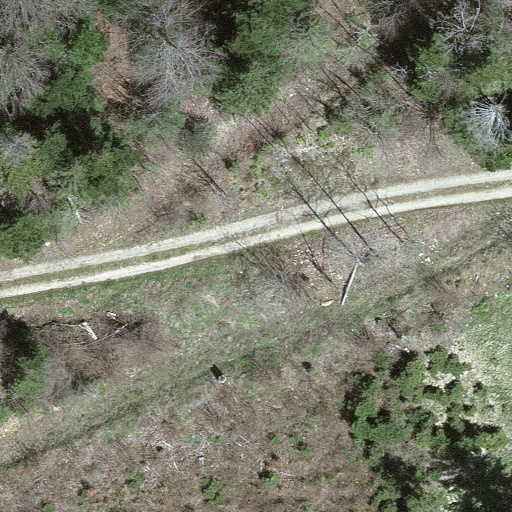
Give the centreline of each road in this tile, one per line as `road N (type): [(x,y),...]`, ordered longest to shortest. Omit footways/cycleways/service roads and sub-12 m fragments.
road 1 (track): [(511,212),(304,324),(0,458)]
road 2 (track): [(511,192),(53,283)]
road 3 (track): [(53,283),(405,0)]
